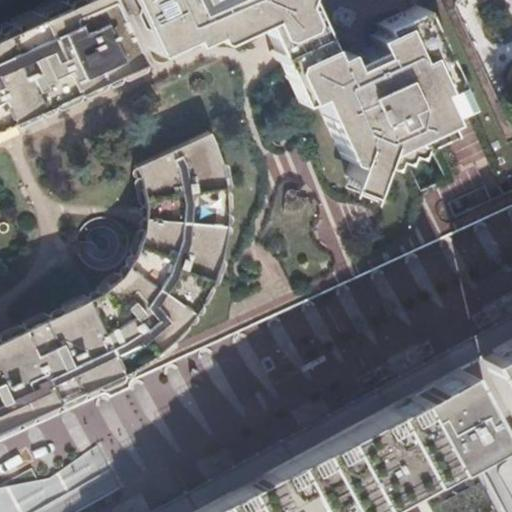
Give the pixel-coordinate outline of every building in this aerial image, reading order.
[(0,422),(110,372),(147,355),(172,329),(204,282),(220,226),(218,180),(204,133),(131,167),(137,185),(139,216),(128,251),(101,289),(79,301),(0,336),(0,117),(129,59),(101,0),(64,0),(0,29),(0,422)] [(120,0),(144,52),(179,36),(181,41),(213,27),(227,32),(251,21),(264,51),(311,30),(306,21),(296,0),(120,0)] [(511,0),(438,0),(502,139),(511,134),(511,0)] [(338,175),(360,183),(367,162),(437,131),(428,116),(456,103),(410,4),(367,23),(371,31),(360,35),(364,45),(338,57),(332,45),(325,42),(318,45),(311,30),(289,40),(264,51),(288,101),(304,94),(334,159),(342,162),(338,175)] [(385,256),(509,210),(502,190),(487,196),(476,165),(415,188),(424,212),(375,230),(385,256)] [(511,341),(482,358),(511,415),(511,341)] [(367,511),(472,455),(497,441),(458,371),(434,384),(307,454),(247,486),(211,506),(200,511),(367,511)]
